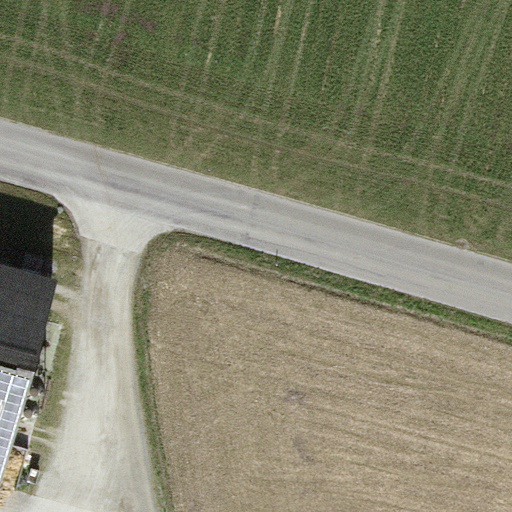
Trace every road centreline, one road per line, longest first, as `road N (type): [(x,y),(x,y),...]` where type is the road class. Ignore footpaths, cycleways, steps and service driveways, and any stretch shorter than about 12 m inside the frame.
road 1 (tertiary): [(0,144),(511,287)]
road 2 (track): [(138,179),(123,250),(157,508),(146,511)]
